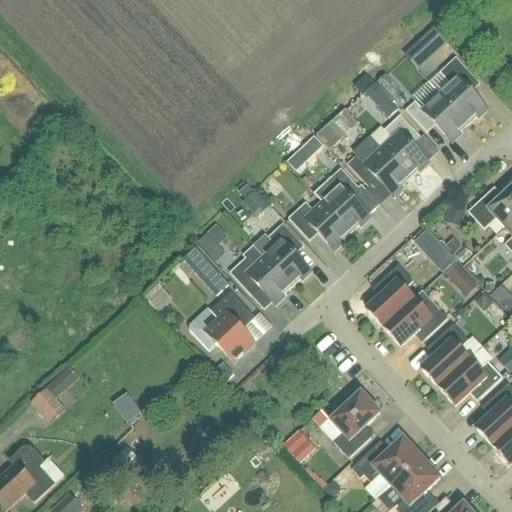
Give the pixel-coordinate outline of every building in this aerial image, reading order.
[(432,58),(446,45),(435,33),(422,46),(432,58)] [(410,56),(406,60),(417,72),(421,68),(410,56)] [(440,98),(468,128),(476,121),(478,123),(487,114),(471,96),(480,88),(456,62),(440,77),(451,89),(440,98)] [(440,77),(429,87),(440,98),(451,89),(440,77)] [(366,78),(355,89),(363,98),(374,88),(366,78)] [(394,103),(401,96),(385,78),(378,85),(394,103)] [(387,122),(398,112),(375,89),(365,99),(387,122)] [(459,136),(468,128),(440,98),(422,115),(415,106),(406,115),(427,137),(435,129),(452,147),(461,138),(459,136)] [(381,132),(371,141),(409,183),(417,175),(419,177),(429,169),(412,151),(421,143),(400,120),(384,135),(381,132)] [(333,125),(316,140),(329,154),(345,140),(333,125)] [(409,183),(371,141),(353,157),(356,161),(347,169),(368,192),(377,184),(393,201),(403,193),(401,190),(409,183)] [(306,149),(287,167),(295,176),(322,151),(314,142),(306,149)] [(315,199),(323,207),(350,237),(359,229),(361,231),(370,223),(354,205),(362,197),(342,174),(315,199)] [(504,232),(511,225),(511,192),(502,201),(494,193),(468,216),(484,234),(496,223),(504,232)] [(256,195),(244,206),(254,217),(265,206),(256,195)] [(344,247),(342,245),(350,237),(323,207),(313,215),(306,207),(289,223),(309,246),(318,238),(335,256),(344,247)] [(451,208),(446,222),(460,227),(465,212),(451,208)] [(265,240),(254,250),(264,261),(291,291),(300,283),(302,286),(311,277),(295,259),(304,251),(283,229),(274,237),(267,243),(265,240)] [(207,239),(200,246),(217,266),(225,259),(207,239)] [(453,243),(445,251),(453,260),(461,252),(453,243)] [(442,277),(455,265),(438,248),(426,259),(442,277)] [(230,288),(196,252),(183,264),(217,300),(230,288)] [(246,263),(230,277),(251,300),(259,292),(276,310),(285,301),(283,299),(291,291),(264,261),(253,271),(246,263)] [(457,268),(446,279),(456,290),(468,279),(457,268)] [(384,298),(367,315),(384,333),(414,305),(404,294),(413,286),(398,270),(376,290),(384,298)] [(511,301),(501,290),(491,300),(511,321),(511,301)] [(255,348),(238,331),(252,318),(231,296),(210,316),(208,313),(190,329),(190,335),(209,355),(216,348),(234,367),(255,348)] [(414,305),(384,333),(401,351),(418,335),(426,344),(448,323),(433,307),(423,297),(414,305)] [(485,315),(492,308),(485,300),(477,307),(485,315)] [(439,358),(421,374),(438,392),(469,364),(482,352),(472,341),(468,345),(453,329),(431,349),(439,358)] [(469,364),(438,392),(455,411),(473,394),(481,403),(503,382),(488,366),(492,363),(482,352),(469,364)] [(215,374),(213,376),(225,388),(226,386),(235,378),(223,367),(215,374)] [(494,417),(476,433),(493,452),(511,434),(511,392),(508,388),(486,409),(494,417)] [(49,427),(64,414),(46,393),(31,407),(49,427)] [(349,463),(371,443),(363,434),(380,418),(361,397),(331,425),(342,438),(334,446),(349,463)] [(109,405),(118,425),(132,419),(123,399),(109,405)] [(511,434),(493,452),(510,470),(511,468),(511,434)] [(300,467),(301,466),(309,458),(301,450),(307,444),(299,435),(284,449),(300,467)] [(391,491),(422,463),(403,443),(386,459),(377,450),(352,473),(361,483),(364,480),(371,487),(380,479),(391,491)] [(35,508),(55,489),(40,472),(46,467),(35,455),(31,451),(26,451),(21,454),(9,465),(15,471),(0,484),(0,508),(3,511),(9,511),(25,497),(35,508)] [(422,463),(391,491),(403,504),(394,511),(393,511),(426,511),(431,508),(423,499),(440,483),(422,463)] [(333,486),(326,492),(324,494),(333,503),(335,501),(338,497),(338,492),(333,486)] [(82,511),(69,497),(52,511),(82,511)]
